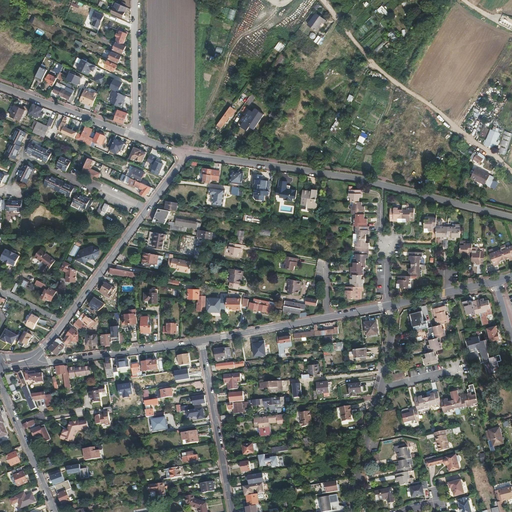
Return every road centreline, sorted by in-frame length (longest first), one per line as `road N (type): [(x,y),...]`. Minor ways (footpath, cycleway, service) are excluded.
road 1 (residential): [(187,154),(354,178),(511,217)]
road 2 (track): [(511,174),(382,73),(320,0)]
road 3 (residential): [(202,340),(232,511)]
road 4 (residential): [(202,340),(32,358)]
road 5 (residential): [(0,87),(135,135)]
road 6 (residential): [(63,323),(147,210)]
road 7 (residential): [(0,382),(55,511)]
road 8 (residential): [(135,0),(135,135)]
road 9 (residential): [(147,210),(24,158)]
road 10 (residential): [(384,382),(352,511)]
road 11 (residential): [(327,317),(202,340)]
